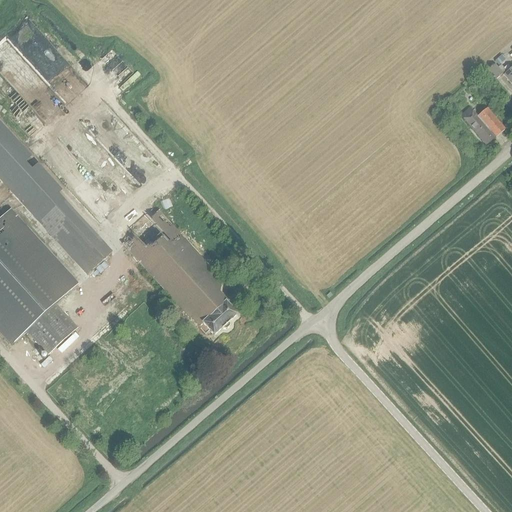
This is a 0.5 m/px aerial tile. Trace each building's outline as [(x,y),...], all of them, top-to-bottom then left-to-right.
[(501,74),(493,65),(492,63),(486,68),(495,79),(501,74)] [(488,109),(478,117),(470,108),(462,115),(488,146),(506,130),(488,109)] [(109,253),(55,194),(0,133),(0,182),(84,276),(109,253)] [(47,356),(78,328),(56,304),(78,284),(9,208),(0,216),(0,337),(9,347),(26,332),(47,356)] [(229,321),(236,314),(225,303),(227,301),(220,294),(223,282),(159,212),(123,245),(191,319),(192,318),(199,327),(203,324),(213,335),(221,328),(227,329),(230,326),(229,321)]
